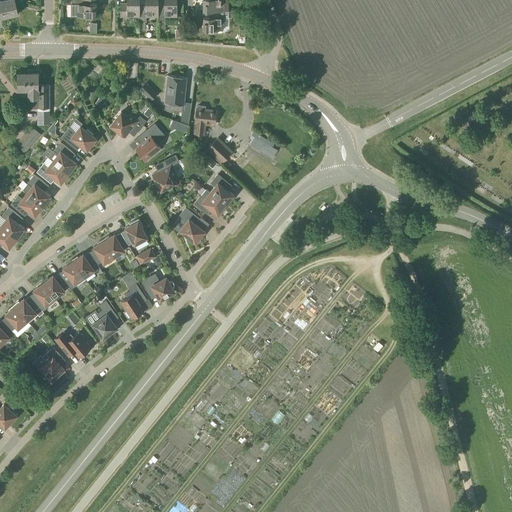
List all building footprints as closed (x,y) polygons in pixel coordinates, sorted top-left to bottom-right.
[(6,0),(1,1),(5,18),(18,15),(15,4),(21,2),(20,0),(6,0)] [(71,5),(71,17),(76,17),(97,17),(97,4),(90,4),(86,4),(86,0),(71,0),(71,4),(71,5)] [(140,17),(140,4),(139,0),(127,0),(127,4),(121,4),(121,17),(139,17),(140,17)] [(159,17),(159,4),(158,0),(146,0),(146,4),(140,4),(140,17),(139,17),(139,22),(147,22),(147,17),(158,17),(159,17)] [(159,17),(158,17),(158,22),(159,22),(159,28),(165,28),(165,22),(165,17),(177,17),(177,0),(164,0),(165,4),(159,4),(159,17)] [(202,0),(203,11),(210,11),(219,11),(223,11),(223,0),(202,0)] [(203,17),(203,30),(223,30),(223,18),(228,18),(228,16),(231,16),(231,12),(228,12),(228,11),(223,11),(219,11),(219,18),(210,17),(203,17)] [(98,74),(104,68),(98,63),(93,70),(98,74)] [(134,65),(133,78),(140,79),(141,66),(134,65)] [(38,84),(38,73),(17,73),(17,90),(29,90),(29,98),(29,108),(37,108),(37,125),(50,125),(50,108),(50,84),(38,84)] [(183,105),(187,78),(168,75),(165,102),(164,110),(182,112),(183,105)] [(151,100),(157,95),(145,83),(140,89),(151,100)] [(205,136),(206,124),(214,125),(216,111),(205,110),(206,106),(198,105),(197,109),(195,123),(194,134),(205,136)] [(136,133),(145,121),(140,116),(137,120),(129,113),(126,116),(121,112),(109,126),(118,133),(119,132),(125,136),(130,129),(136,133)] [(180,122),(178,129),(186,132),(188,125),(180,122)] [(48,130),(54,135),(55,135),(56,133),(55,125),(53,123),(48,130)] [(141,144),(136,148),(139,152),(139,155),(142,159),(144,159),(145,160),(153,154),(156,154),(159,151),(160,149),(160,148),(156,142),(159,140),(156,136),(161,132),(154,124),(137,138),(141,144)] [(25,153),(41,135),(31,126),(15,144),(25,153)] [(87,150),(96,139),(92,135),(93,134),(87,129),(86,130),(80,126),(74,134),(70,131),(63,139),(74,148),(78,143),(87,150)] [(220,164),(233,151),(218,136),(205,149),(220,164)] [(49,157),(53,161),(70,174),(74,169),(73,168),(76,163),(67,156),(71,151),(60,142),(49,157)] [(171,166),(179,162),(175,155),(158,164),(161,170),(153,174),(156,181),(155,182),(159,191),(176,183),(173,177),(176,175),(171,166)] [(207,156),(203,160),(208,164),(212,168),(216,163),(207,156)] [(66,179),(70,174),(53,161),(48,167),(44,163),(37,172),(48,181),(52,176),(61,183),(64,178),(66,179)] [(35,170),(29,166),(26,170),(32,174),(35,170)] [(230,200),(233,195),(225,188),(228,183),(217,174),(211,183),(215,186),(210,192),(227,206),(231,201),(230,200)] [(47,200),(50,196),(42,189),(46,184),(34,175),(23,190),(27,193),(44,207),(48,202),(47,200)] [(227,206),(210,192),(206,189),(194,204),(205,212),(209,207),(218,214),(221,210),(223,211),(227,206)] [(178,190),(174,196),(179,199),(183,194),(178,190)] [(40,212),(44,207),(27,193),(22,199),(18,196),(11,204),(22,213),(26,208),(35,215),(38,211),(40,212)] [(21,233),(24,228),(16,221),(20,216),(9,207),(2,216),(6,219),(1,225),(18,239),(22,234),(21,233)] [(196,242),(205,231),(196,224),(200,219),(186,208),(179,216),(186,222),(180,230),(185,234),(184,236),(190,241),(191,239),(196,242)] [(121,233),(128,245),(133,242),(135,244),(147,237),(142,228),(143,227),(138,218),(129,223),(130,225),(125,228),(127,230),(121,233)] [(14,244),(18,239),(1,225),(0,226),(0,240),(0,241),(9,248),(13,243),(14,244)] [(123,248),(128,245),(121,233),(115,236),(114,234),(110,237),(108,235),(103,239),(114,257),(124,250),(123,248)] [(104,263),(114,257),(103,239),(97,242),(98,244),(94,247),(95,249),(90,252),(97,264),(102,261),(104,263)] [(140,265),(155,256),(150,248),(135,257),(140,265)] [(100,269),(97,264),(90,252),(84,256),(83,254),(78,257),(77,255),(72,259),(86,279),(100,269)] [(158,257),(152,260),(155,265),(161,262),(158,257)] [(71,289),(86,279),(72,259),(66,263),(68,265),(63,268),(65,270),(59,273),(68,285),(71,289)] [(63,288),(68,285),(59,273),(54,277),(53,275),(48,279),(47,277),(42,281),(55,298),(64,290),(63,288)] [(169,280),(168,281),(166,277),(159,281),(155,274),(142,281),(151,298),(157,295),(160,300),(174,291),(172,288),(173,287),(174,286),(174,285),(174,284),(174,283),(174,282),(173,282),(173,281),(172,281),(171,280),(170,280),(169,280)] [(57,300),(55,298),(42,281),(37,285),(38,287),(34,290),(35,292),(30,296),(39,307),(43,311),(57,300)] [(316,287),(311,285),(305,295),(327,308),(337,292),(319,282),(316,287)] [(122,302),(121,305),(123,310),(126,310),(131,318),(132,317),(135,318),(139,315),(140,312),(144,309),(141,303),(146,300),(135,283),(129,287),(131,290),(125,294),(127,298),(121,302),(122,302)] [(35,311),(39,307),(30,296),(25,300),(24,298),(20,302),(18,300),(13,305),(27,320),(36,313),(35,311)] [(78,298),(71,303),(75,308),(80,304),(82,303),(78,299),(78,298)] [(114,329),(117,328),(112,321),(118,317),(106,301),(99,305),(103,310),(98,314),(101,318),(93,324),(103,338),(109,334),(110,335),(116,331),(114,329)] [(18,328),(27,320),(13,305),(8,309),(10,310),(6,314),(7,316),(2,320),(15,334),(12,330),(16,327),(18,328)] [(10,339),(15,334),(2,320),(0,322),(0,345),(9,337),(10,339)] [(40,334),(47,328),(44,324),(37,330),(40,334)] [(61,334),(55,339),(69,356),(74,352),(79,357),(83,354),(86,354),(89,351),(89,348),(91,347),(85,340),(85,337),(82,334),(80,334),(79,332),(73,337),(70,334),(68,336),(65,331),(61,334)] [(31,343),(22,333),(17,337),(27,347),(31,343)] [(379,351),(385,344),(380,340),(375,347),(379,351)] [(52,380),(64,369),(60,365),(65,360),(53,347),(42,357),(46,362),(40,368),(43,371),(42,372),(42,373),(42,374),(42,375),(42,376),(43,376),(43,377),(44,378),(45,378),(46,378),(47,378),(48,378),(49,377),(52,380)] [(9,405),(7,407),(4,404),(0,408),(0,424),(1,424),(5,427),(16,415),(14,413),(15,411),(14,408),(11,405),(9,405)] [(135,511),(138,511),(144,506),(129,493),(122,501),(135,511)]
